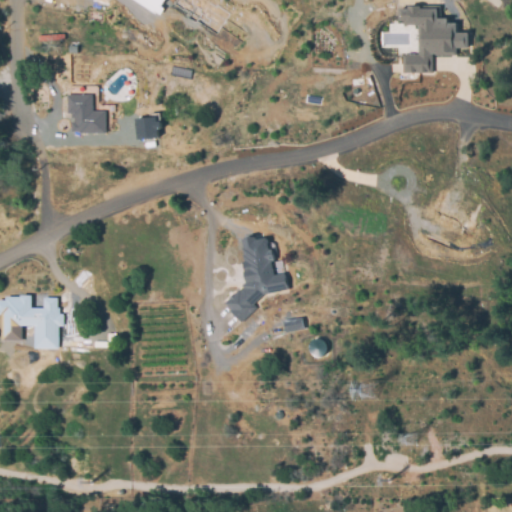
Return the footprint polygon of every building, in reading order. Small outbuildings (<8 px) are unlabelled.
[(165,0),(134,0),(156,14),(165,0)] [(399,0),(447,0),(447,10),(480,8),(479,43),(439,49),(437,68),(402,68),(402,49),(422,47),(420,18),(402,18),(399,0)] [(103,112),(103,133),(69,133),(69,123),(71,123),(71,119),(68,119),(68,112),(65,112),(65,96),(90,96),(90,112),(103,112)] [(155,118),(155,123),(159,122),(159,130),(156,130),(157,138),(136,140),(135,119),(155,118)] [(252,239),(253,242),(264,240),(267,251),(269,251),(271,262),(269,262),(272,277),(282,275),(285,290),(261,295),(250,305),(253,309),(237,323),(228,312),(229,311),(223,304),(237,291),(238,292),(241,289),(239,287),(243,284),(241,274),(243,273),(240,263),(242,263),(241,257),(242,257),(240,250),(241,249),(240,245),(239,242),(252,239)] [(34,348),(57,348),(58,326),(63,326),(63,314),(58,314),(58,298),(43,298),(43,308),(32,308),(32,297),(0,297),(0,313),(2,314),(2,341),(21,341),(22,325),(34,326),(34,348)] [(301,329),(282,332),(280,322),(300,318),(301,329)] [(316,338),(318,338),(319,339),(320,339),(321,340),(322,341),(323,343),(323,344),(323,346),(324,347),(323,349),(323,350),(323,352),(322,353),(321,354),(320,355),(319,356),(318,356),(317,356),(315,356),(314,356),(313,355),(312,354),(311,353),(310,352),(310,350),(310,349),(310,347),(310,346),(310,344),(310,343),(311,342),(312,340),(313,340),(314,339),(315,338),(316,338)]
